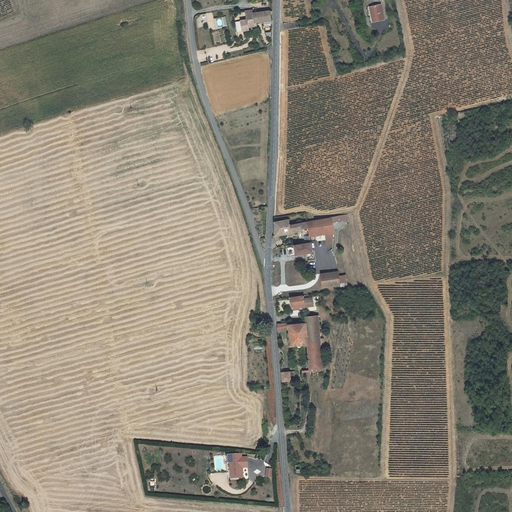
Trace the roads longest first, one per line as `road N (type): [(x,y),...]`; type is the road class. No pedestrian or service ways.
road 1 (unclassified): [(189,0),(199,80),(267,267)]
road 2 (tertiary): [(277,0),(267,267)]
road 3 (tertiary): [(267,267),(286,511)]
